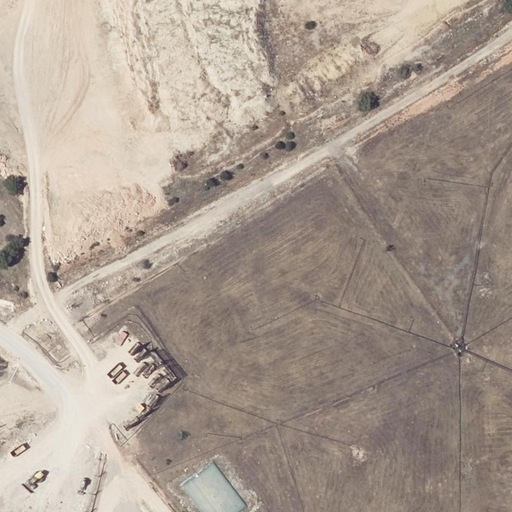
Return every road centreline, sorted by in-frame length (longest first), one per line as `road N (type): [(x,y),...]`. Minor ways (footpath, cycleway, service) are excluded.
road 1 (track): [(1,336),(335,146),(511,32)]
road 2 (track): [(107,442),(86,352),(46,295),(38,265),(16,59),(30,0)]
